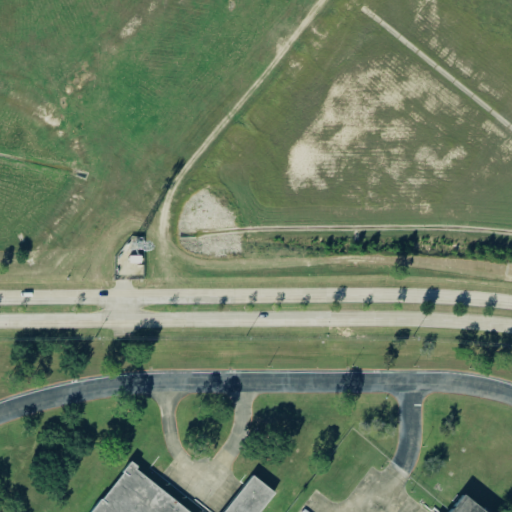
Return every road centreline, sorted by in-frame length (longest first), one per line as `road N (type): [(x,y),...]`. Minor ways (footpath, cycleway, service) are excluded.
road 1 (tertiary): [(0,321),(511,328)]
road 2 (tertiary): [(511,305),(0,300)]
